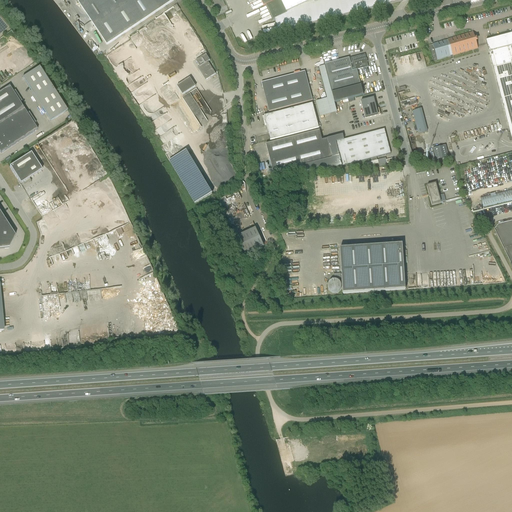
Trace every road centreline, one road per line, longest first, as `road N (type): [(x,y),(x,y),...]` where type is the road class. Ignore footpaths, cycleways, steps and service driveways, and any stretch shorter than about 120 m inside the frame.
road 1 (unclassified): [(511,402),(292,418),(272,404),(257,353),(263,334),(287,323),(503,311),(511,303)]
road 2 (motorway): [(0,398),(511,363)]
road 3 (motorway): [(511,350),(0,385)]
road 4 (unknown): [(216,98),(197,82),(174,38),(143,59),(188,142)]
road 5 (unclassified): [(271,245),(249,198),(239,60)]
road 6 (unknown): [(417,219),(427,259),(458,248),(445,203),(415,207)]
road 7 (unclassified): [(411,175),(373,29)]
road 8 (tertiary): [(239,60),(373,29)]
